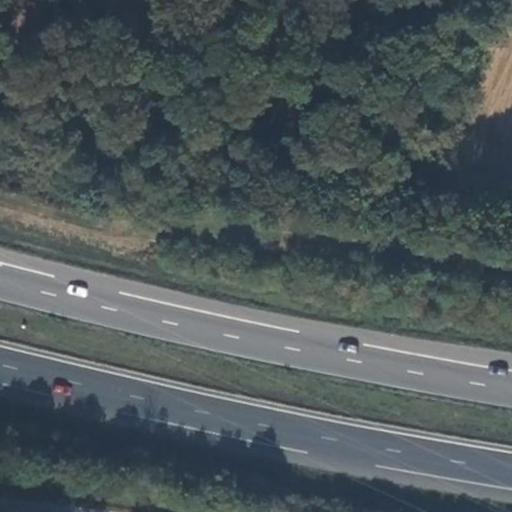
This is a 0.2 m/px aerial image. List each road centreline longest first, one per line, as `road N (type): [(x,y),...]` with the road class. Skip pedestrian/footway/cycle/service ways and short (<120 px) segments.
road 1 (trunk): [(511,386),(128,312),(0,279)]
road 2 (trunk): [(0,362),(511,468)]
